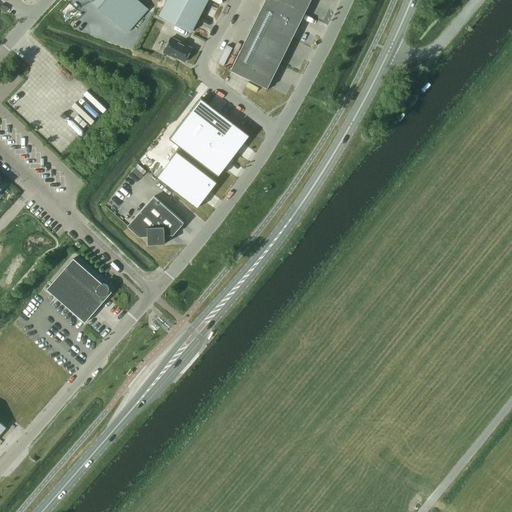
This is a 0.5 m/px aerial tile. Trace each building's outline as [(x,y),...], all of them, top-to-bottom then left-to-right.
[(89,0),(127,33),(147,10),(135,0),(89,0)] [(167,0),(159,15),(191,32),(208,0),(167,0)] [(287,4),(279,0),(265,0),(262,7),(280,16),(287,4)] [(304,12),(310,0),(288,0),(287,4),(304,12)] [(287,4),(280,16),(274,29),(292,37),(304,12),(287,4)] [(256,20),(274,29),(280,16),(262,7),(256,20)] [(274,29),(256,20),(250,32),(268,41),(274,29)] [(274,29),(268,41),(262,54),(280,63),(292,37),(274,29)] [(268,41),(250,32),(244,45),(262,54),(268,41)] [(171,38),(163,53),(171,57),(171,55),(185,62),(192,48),(171,38)] [(262,54),(244,45),(237,57),(256,66),(262,54)] [(262,54),(256,66),(249,79),(267,88),(280,63),(262,54)] [(256,66),(237,57),(231,70),(249,79),(256,66)] [(201,98),(170,139),(218,176),(249,135),(201,98)] [(177,151),(157,177),(197,208),(210,192),(217,182),(215,181),(177,151)] [(13,196),(19,188),(13,184),(7,193),(13,196)] [(25,192),(15,202),(34,222),(44,212),(25,192)] [(154,196),(127,226),(139,237),(148,236),(148,244),(165,243),(165,235),(173,235),(184,223),(154,196)] [(102,284),(73,258),(47,289),(85,323),(112,292),(109,290),(109,289),(109,288),(108,287),(108,286),(107,286),(107,285),(106,284),(105,284),(104,284),(103,284),(102,284)]
